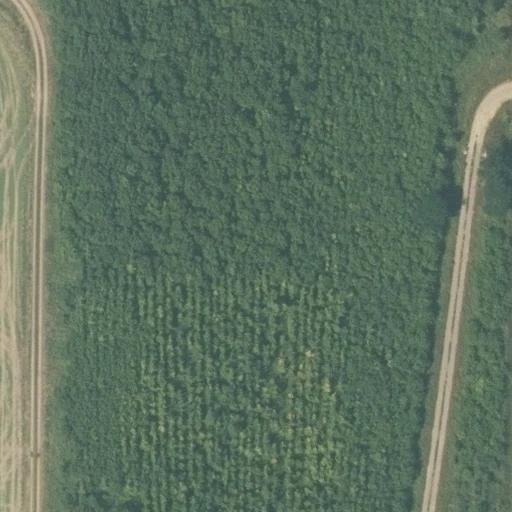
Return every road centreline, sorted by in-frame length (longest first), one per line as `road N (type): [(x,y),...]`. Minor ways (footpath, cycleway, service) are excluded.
road 1 (track): [(0,24),(31,58),(41,88),(36,511)]
road 2 (track): [(511,93),(481,113),(472,154),(429,511)]
